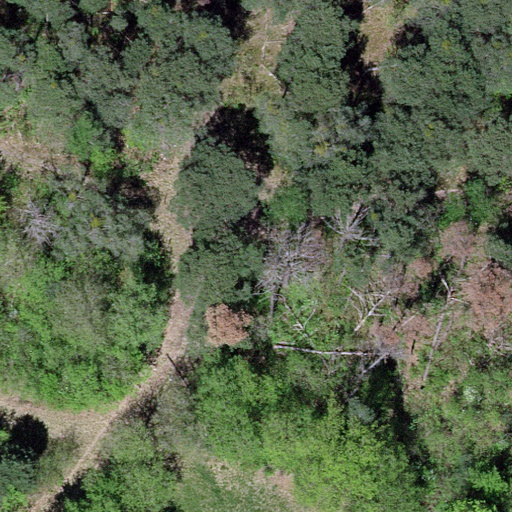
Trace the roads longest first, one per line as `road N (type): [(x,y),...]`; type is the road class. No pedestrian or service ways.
road 1 (track): [(227,0),(264,183),(511,155)]
road 2 (track): [(22,511),(41,474),(264,183)]
road 3 (track): [(0,160),(130,206),(234,223)]
